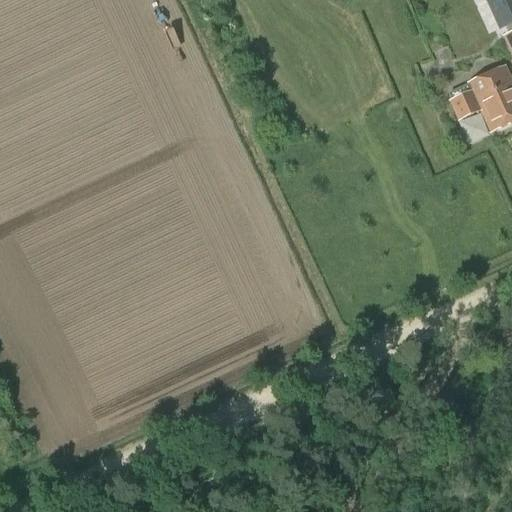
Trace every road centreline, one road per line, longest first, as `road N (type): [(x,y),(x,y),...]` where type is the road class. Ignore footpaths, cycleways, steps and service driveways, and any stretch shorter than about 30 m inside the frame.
road 1 (track): [(16,511),(511,282)]
road 2 (track): [(466,318),(450,362),(363,511)]
